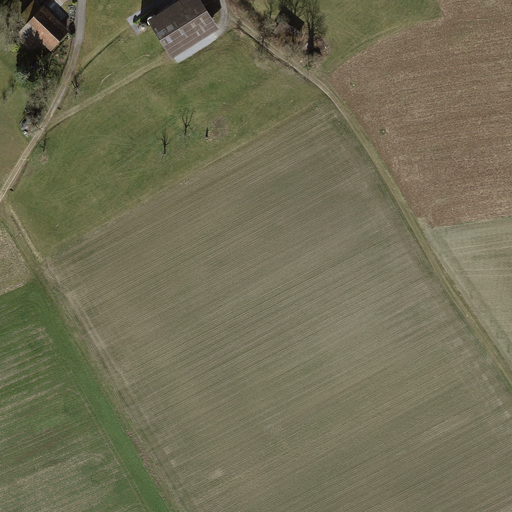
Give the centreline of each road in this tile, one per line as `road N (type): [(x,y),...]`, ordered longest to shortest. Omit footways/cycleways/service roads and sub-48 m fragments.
road 1 (track): [(221,0),(233,20),(346,108),(511,382)]
road 2 (track): [(0,208),(175,511)]
road 3 (track): [(43,128),(174,62),(233,20)]
road 4 (track): [(73,69),(0,202)]
